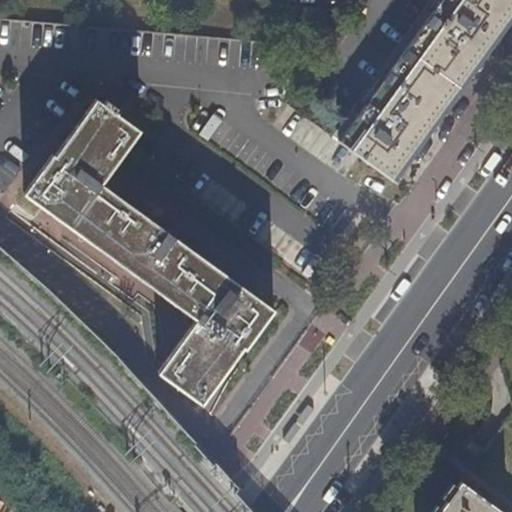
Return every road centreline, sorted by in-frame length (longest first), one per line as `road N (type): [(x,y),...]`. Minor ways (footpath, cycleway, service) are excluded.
road 1 (unknown): [(0,110),(42,64),(138,61),(216,97),(422,232)]
road 2 (primary): [(511,169),(267,511)]
road 3 (unknown): [(349,336),(321,307),(177,219),(146,187),(135,161),(139,142),(191,83)]
road 4 (primary): [(323,511),(511,244)]
